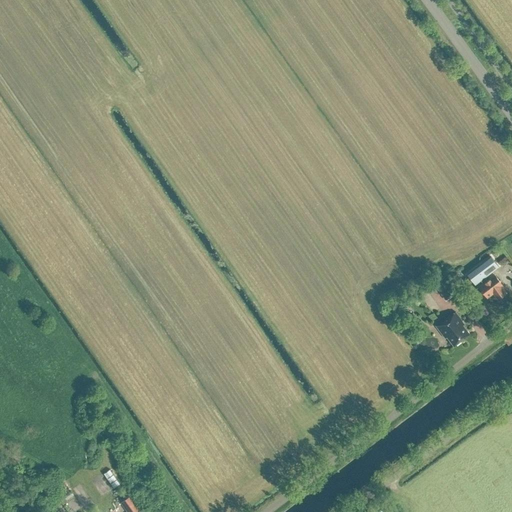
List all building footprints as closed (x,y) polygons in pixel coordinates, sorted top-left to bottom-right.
[(491,256),(467,274),(475,284),(498,266),(491,256)] [(487,297),(493,293),(497,298),(506,292),(501,286),(502,285),(494,274),(479,286),(487,297)] [(455,292),(443,276),(433,284),(445,300),(455,292)] [(464,323),(455,311),(449,316),(449,315),(435,325),(445,338),(447,337),(453,346),(469,334),(463,325),(464,323)] [(118,456),(108,456),(108,467),(118,467),(118,456)] [(142,511),(131,495),(121,502),(127,511),(142,511)]
